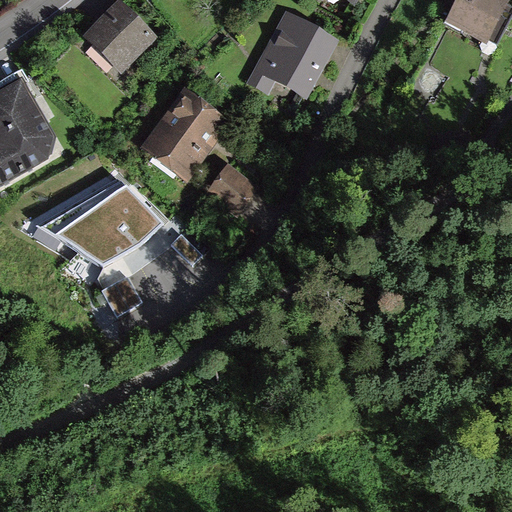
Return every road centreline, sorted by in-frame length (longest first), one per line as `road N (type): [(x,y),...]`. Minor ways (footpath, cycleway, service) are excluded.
road 1 (track): [(0,445),(137,385),(511,171)]
road 2 (residential): [(385,0),(267,237),(148,318)]
